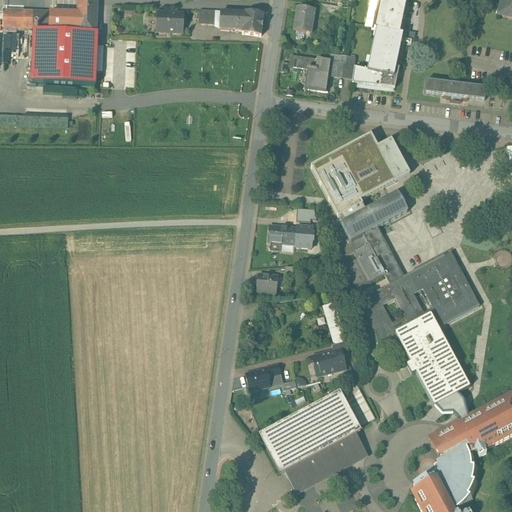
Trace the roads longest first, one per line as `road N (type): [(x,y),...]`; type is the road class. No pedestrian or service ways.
road 1 (residential): [(264,104),(204,511)]
road 2 (residential): [(511,133),(264,104)]
road 3 (track): [(246,221),(0,232)]
